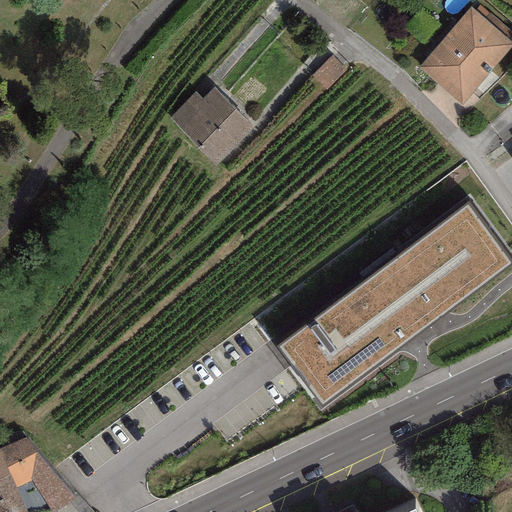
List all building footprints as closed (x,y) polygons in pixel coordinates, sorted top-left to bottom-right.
[(479,5),(474,11),(507,39),(511,33),(479,5)] [(474,11),(470,7),(417,68),(461,105),(511,46),(511,43),(507,39),(474,11)] [(195,92),(168,119),(215,165),(253,127),(213,87),(201,99),(195,92)] [(511,263),(467,204),(276,345),(320,404),(511,263)] [(0,511),(52,511),(55,510),(77,495),(26,437),(0,448),(0,511)] [(92,511),(77,495),(55,510),(56,511),(92,511)]
